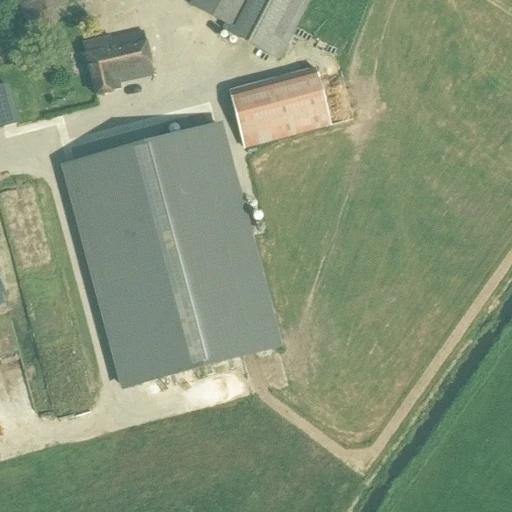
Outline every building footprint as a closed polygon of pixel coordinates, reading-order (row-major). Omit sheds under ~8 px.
[(53,22),(49,11),(65,4),(63,0),(23,0),(20,2),(31,31),(53,22)] [(190,0),(188,5),(224,24),(221,31),(279,62),(311,0),(190,0)] [(110,37),(83,43),(95,96),(113,92),(113,91),(124,88),(123,83),(153,76),(143,32),(111,39),(110,37)] [(336,75),(336,64),(323,64),(323,95),(348,95),(348,76),(336,75)] [(313,69),(230,90),(245,150),(329,129),(313,69)] [(277,348),(218,126),(64,167),(123,389),(277,348)] [(43,192),(4,202),(7,214),(46,203),(43,192)] [(0,263),(0,341),(1,341),(4,354),(0,354),(0,406),(6,433),(39,425),(2,263),(0,263)] [(66,364),(83,363),(81,335),(71,335),(69,307),(47,308),(49,338),(65,338),(66,364)]
